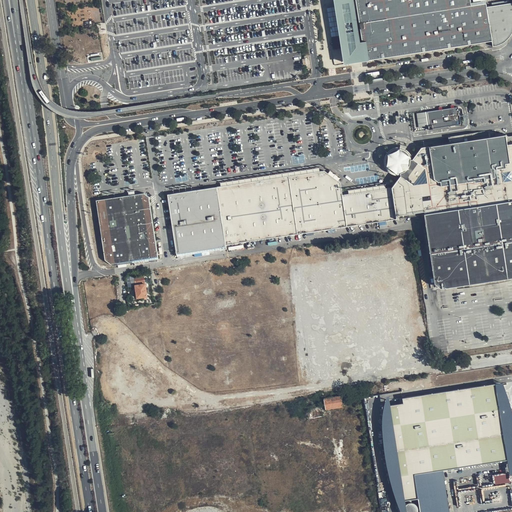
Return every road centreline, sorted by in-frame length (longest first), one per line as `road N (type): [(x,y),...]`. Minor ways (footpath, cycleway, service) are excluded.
road 1 (unclassified): [(80,372),(70,163),(85,135),(511,65)]
road 2 (primary): [(26,84),(90,511)]
road 3 (track): [(0,136),(56,511)]
road 4 (primary): [(80,372),(30,0)]
road 5 (unclassified): [(215,94),(511,50)]
road 6 (primary): [(21,0),(33,77),(61,110),(100,113),(215,94)]
road 7 (primary): [(101,511),(80,372)]
